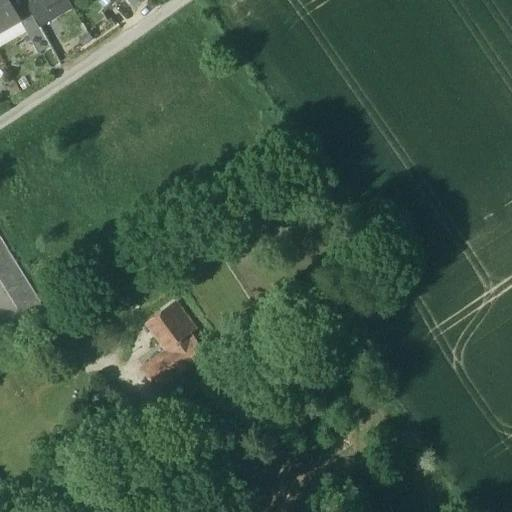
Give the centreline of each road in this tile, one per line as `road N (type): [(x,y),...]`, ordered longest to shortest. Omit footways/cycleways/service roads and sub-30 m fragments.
road 1 (track): [(0,119),(179,0)]
road 2 (track): [(0,511),(158,405)]
